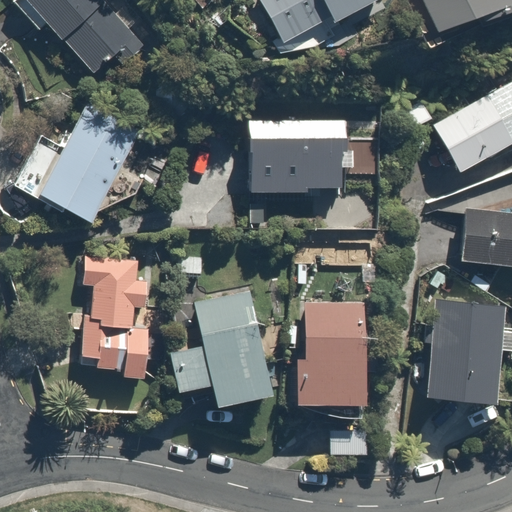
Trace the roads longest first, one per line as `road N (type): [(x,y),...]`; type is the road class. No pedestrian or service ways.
road 1 (residential): [(331,511),(118,464),(10,468)]
road 2 (residential): [(511,478),(425,508),(386,511)]
